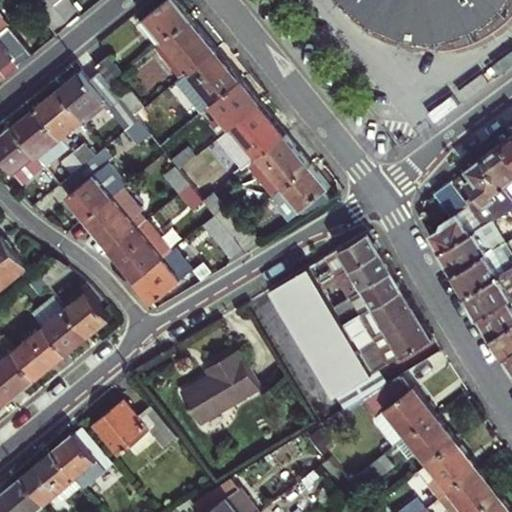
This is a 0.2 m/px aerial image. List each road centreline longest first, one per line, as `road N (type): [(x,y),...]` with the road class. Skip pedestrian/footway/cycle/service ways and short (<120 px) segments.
road 1 (residential): [(377,198),(147,329)]
road 2 (residential): [(511,413),(377,198)]
road 3 (residential): [(377,198),(222,0)]
road 4 (residential): [(0,190),(30,223),(99,273),(147,329)]
road 5 (residential): [(147,329),(0,453)]
road 6 (residential): [(511,99),(377,198)]
road 7 (residential): [(0,99),(123,0)]
